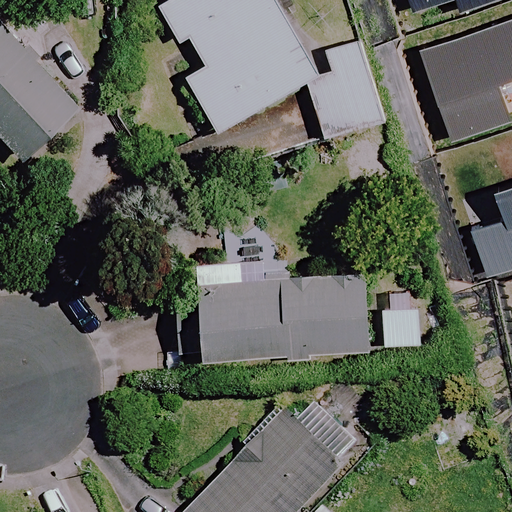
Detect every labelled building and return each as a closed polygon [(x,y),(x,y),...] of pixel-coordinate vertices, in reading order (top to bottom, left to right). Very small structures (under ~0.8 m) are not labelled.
[(169,0),(190,36),(202,30),(217,57),(195,69),(226,125),(327,69),(288,0),(169,0)] [(480,0),(402,0),(406,11),(437,0),(455,0),(458,8),(480,0)] [(0,141),(18,162),(87,103),(0,3),(0,141)] [(394,116),(370,34),(336,44),(344,72),(316,81),(327,119),(355,111),(360,126),(394,116)] [(511,210),(473,224),(489,269),(511,260),(511,176),(504,180),(511,202),(511,210)] [(264,257),(177,262),(179,304),(198,303),(198,316),(173,317),(176,363),(371,351),(366,272),(265,278),(264,257)] [(322,406),(300,428),(289,418),(195,511),(309,511),(340,481),(369,452),(322,406)]
